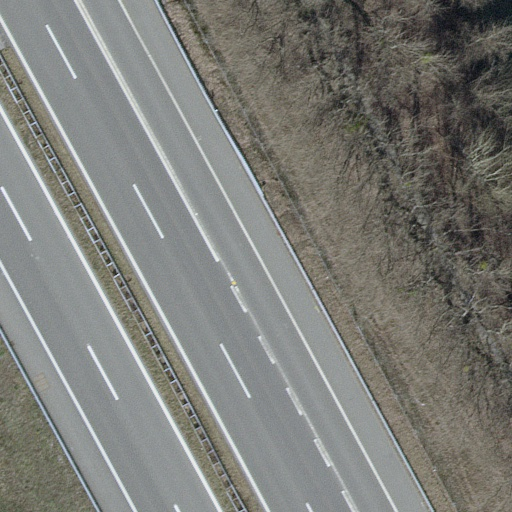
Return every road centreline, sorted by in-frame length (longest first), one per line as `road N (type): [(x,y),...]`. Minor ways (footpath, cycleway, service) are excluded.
road 1 (motorway): [(311,511),(31,0)]
road 2 (motorway): [(0,183),(177,511)]
